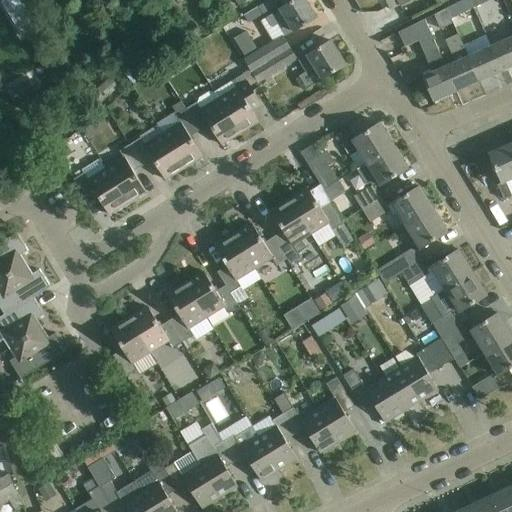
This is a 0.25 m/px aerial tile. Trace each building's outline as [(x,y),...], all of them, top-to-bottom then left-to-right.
[(20,0),(6,0),(2,2),(22,35),(36,27),(20,0)] [(273,28),(279,24),(287,36),(317,18),(306,0),(295,0),(267,17),(273,28)] [(384,0),(389,10),(400,5),(397,0),(384,0)] [(470,0),(465,0),(447,9),(452,19),(474,8),(470,0)] [(470,0),(474,8),(491,0),(470,0)] [(264,15),(260,7),(245,15),(249,23),(264,15)] [(454,23),(452,19),(447,9),(435,15),(441,29),(454,23)] [(403,31),(398,33),(405,47),(410,45),(419,41),(434,73),(423,77),(434,101),(457,91),(446,66),(436,45),(430,30),(425,20),(420,22),(403,31)] [(185,46),(204,36),(197,23),(178,33),(185,46)] [(459,34),(446,40),(456,62),(446,66),(457,91),(480,81),(469,57),(464,46),(459,34)] [(252,71),(290,48),(284,37),(245,59),(252,71)] [(511,38),(492,47),(502,71),(511,66),(511,38)] [(306,73),(300,77),(307,89),(346,65),(331,41),(314,51),(299,61),(306,73)] [(492,47),(469,57),(480,81),(502,71),(492,47)] [(290,48),(252,71),(259,83),(297,60),(290,48)] [(125,74),(134,84),(149,72),(140,62),(125,74)] [(51,77),(56,84),(64,79),(60,72),(51,77)] [(233,81),(215,92),(240,134),(259,122),(247,102),(257,96),(246,79),(243,75),(233,81)] [(197,103),(187,110),(200,131),(210,125),(222,145),(240,134),(215,92),(210,92),(199,99),(197,103)] [(182,101),(172,107),(176,112),(178,116),(187,110),(182,101)] [(107,108),(113,116),(121,110),(116,102),(107,108)] [(176,112),(157,124),(158,126),(159,127),(163,134),(184,168),(203,157),(191,137),(200,131),(187,110),(178,116),(176,112)] [(8,120),(0,125),(0,139),(18,170),(32,162),(8,120)] [(359,151),(367,163),(395,146),(381,123),(345,145),(352,155),(359,151)] [(86,126),(82,129),(88,139),(95,135),(88,124),(86,126)] [(141,138),(131,145),(135,152),(144,166),(153,160),(166,180),(184,168),(163,134),(146,145),(141,138)] [(511,146),(511,144),(488,154),(502,184),(498,185),(505,200),(511,196),(511,194),(507,182),(511,180),(511,146)] [(125,158),(107,169),(128,203),(147,192),(134,172),(144,166),(135,152),(131,145),(120,151),(125,158)] [(409,168),(395,146),(367,163),(357,169),(367,185),(370,183),(372,186),(355,196),(363,209),(382,197),(377,188),(409,168)] [(324,158),(312,166),(325,189),(338,181),(324,158)] [(85,173),(74,180),(87,201),(97,195),(109,215),(128,203),(107,169),(101,159),(83,170),(85,173)] [(420,186),(403,197),(392,204),(406,227),(434,209),(420,186)] [(290,200),(311,234),(329,223),(333,230),(344,224),(341,219),(331,202),(321,208),(309,189),(290,200)] [(382,197),(363,209),(371,222),(390,210),(382,197)] [(302,240),(311,234),(290,200),(271,212),(284,231),(274,237),(287,259),(291,264),(301,257),(299,254),(308,248),(302,240)] [(448,232),(434,209),(406,227),(420,249),(448,232)] [(277,265),(287,259),(274,237),(265,243),(252,223),(234,235),(255,269),(273,258),(277,265)] [(365,251),(376,243),(369,232),(357,240),(365,251)] [(0,281),(27,265),(21,255),(29,251),(18,233),(0,244),(0,281)] [(237,280),(255,269),(234,235),(215,246),(227,266),(218,272),(226,286),(231,294),(242,287),(237,280)] [(385,283),(402,272),(422,260),(414,248),(377,270),(385,283)] [(460,250),(443,261),(428,270),(422,260),(402,272),(410,286),(423,278),(435,297),(474,273),(460,250)] [(33,274),(27,265),(0,281),(0,306),(5,315),(34,297),(34,298),(51,287),(40,269),(33,274)] [(231,294),(226,286),(217,292),(205,272),(186,283),(207,318),(225,307),(229,314),(240,307),(231,294)] [(435,328),(441,337),(462,323),(469,319),(463,310),(488,295),(474,273),(435,297),(431,299),(445,321),(435,328)] [(345,286),(350,294),(361,287),(356,279),(345,286)] [(389,295),(379,279),(357,292),(367,308),(389,295)] [(190,329),(207,318),(186,283),(167,295),(180,315),(170,320),(184,342),(194,336),(190,329)] [(314,300),(321,311),(333,303),(332,302),(327,293),(314,300)] [(10,349),(43,329),(37,319),(45,315),(34,298),(34,297),(5,315),(0,317),(0,342),(4,340),(10,349)] [(356,298),(341,307),(349,321),(365,311),(356,298)] [(173,349),(184,342),(170,320),(161,326),(148,307),(130,318),(151,352),(168,342),(173,349)] [(340,309),(312,326),(319,337),(347,320),(340,309)] [(471,331),(485,353),(511,336),(511,334),(499,313),(471,331)] [(133,363),(151,352),(130,318),(111,330),(123,350),(114,356),(127,377),(138,370),(133,363)] [(441,337),(442,338),(455,359),(460,368),(470,362),(458,344),(470,337),(462,323),(441,337)] [(268,328),(259,333),(266,346),(276,340),(268,328)] [(49,338),(43,329),(10,349),(15,358),(10,361),(21,379),(67,351),(56,333),(49,338)] [(310,336),(301,342),(311,356),(320,350),(310,336)] [(511,368),(511,336),(485,353),(499,376),(511,368)] [(401,368),(421,401),(439,390),(429,375),(455,359),(442,338),(417,354),(419,357),(401,368)] [(252,358),(257,368),(263,364),(265,358),(261,352),(252,358)] [(204,369),(210,380),(221,373),(214,363),(204,369)] [(404,412),(421,401),(401,368),(384,379),(404,412)] [(404,412),(384,379),(367,389),(354,369),(344,376),(365,410),(374,404),(386,423),(404,412)] [(473,387),(480,400),(501,388),(493,375),(473,387)] [(220,378),(198,392),(204,401),(226,388),(220,378)] [(335,398),(319,409),(339,442),(357,432),(345,413),(355,407),(337,378),(327,384),(335,398)] [(162,399),(167,407),(176,401),(171,394),(162,399)] [(321,453),(339,442),(319,409),(301,419),(285,394),(276,399),(284,413),(297,434),(306,429),(321,453)] [(177,403),(168,409),(175,419),(183,414),(177,403)] [(286,441),(297,434),(284,413),(273,420),(277,426),(260,436),(280,470),(298,459),(286,441)] [(196,420),(178,430),(186,442),(203,431),(196,420)] [(227,468),(238,461),(225,440),(224,441),(213,423),(202,429),(206,436),(190,446),(200,463),(201,462),(222,497),(238,487),(227,468)] [(280,470),(260,436),(259,437),(253,427),(236,437),(235,434),(225,440),(238,461),(247,456),(262,481),(280,470)] [(67,459),(58,445),(54,438),(46,443),(58,464),(67,459)] [(121,439),(112,444),(118,453),(126,448),(121,439)] [(128,511),(153,511),(135,482),(118,492),(116,490),(110,480),(116,477),(104,458),(89,467),(101,486),(116,511),(127,511),(128,511)] [(134,480),(135,482),(153,511),(178,511),(168,496),(178,489),(165,468),(161,461),(150,468),(151,470),(134,480)] [(0,492),(12,485),(5,462),(0,464),(0,476),(1,478),(0,478),(0,492)] [(203,509),(222,497),(201,462),(200,463),(183,473),(176,462),(165,468),(178,489),(187,484),(203,509)] [(57,477),(62,485),(65,483),(66,477),(64,473),(57,477)] [(50,482),(39,489),(47,502),(58,495),(50,482)] [(12,485),(0,492),(0,506),(10,501),(16,511),(25,505),(19,495),(12,485)] [(116,511),(101,486),(90,493),(99,508),(93,511),(116,511)] [(511,511),(511,486),(490,496),(497,511),(511,511)] [(497,511),(490,496),(466,508),(468,511),(497,511)]
